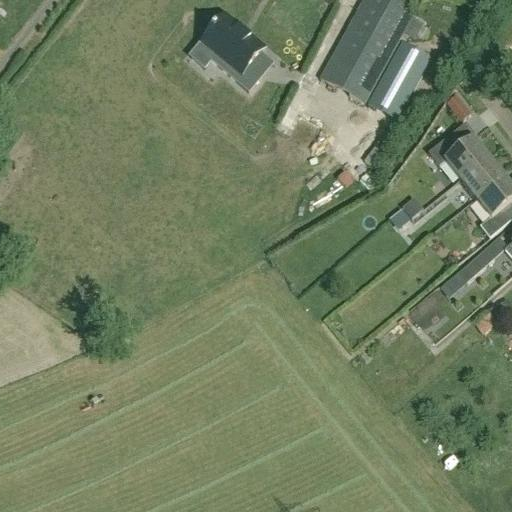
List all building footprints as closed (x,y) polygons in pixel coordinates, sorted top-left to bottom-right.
[(366,0),(320,86),(364,110),(412,21),(404,17),(407,0),(366,0)] [(261,82),(249,71),(265,52),(224,19),(202,46),(216,58),(211,65),(249,96),(261,82)] [(386,184),(427,126),(401,107),(360,166),(386,184)] [(461,184),(489,162),(473,142),(445,165),(461,184)] [(476,203),(504,181),(489,162),(461,184),(476,203)] [(511,224),(511,210),(510,208),(511,206),(511,191),(504,181),(476,203),(490,221),(480,230),(489,242),(511,224)] [(422,206),(413,218),(427,228),(435,215),(422,206)] [(478,261),(459,277),(468,287),(486,270),(478,261)] [(491,312),(487,315),(487,316),(497,327),(504,321),(494,309),(491,312)]
